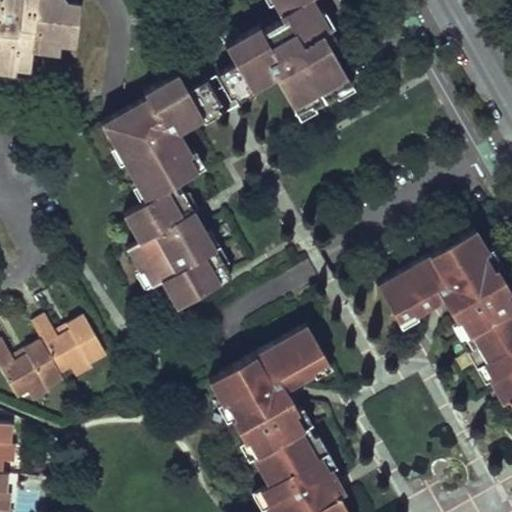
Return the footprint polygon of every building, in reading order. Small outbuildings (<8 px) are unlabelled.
[(73,44),(78,0),(75,0),(0,0),(0,69),(13,71),(13,66),(28,68),(30,48),(44,50),(58,49),(58,42),(73,44)] [(224,43),(234,60),(215,71),(229,96),(248,85),(250,88),(274,74),(294,109),(311,100),(313,103),(334,91),(333,88),(349,78),(328,43),(328,42),(321,46),(315,35),(322,31),(329,27),(352,13),(344,0),(272,0),(273,0),(279,11),(240,34),(224,43)] [(335,39),(329,27),(322,31),(315,35),(321,46),(328,42),(328,43),(335,39)] [(123,159),(123,160),(136,182),(136,183),(139,181),(148,197),(141,201),(122,211),(138,238),(125,245),(139,268),(139,269),(142,267),(151,283),(160,278),(175,304),(230,273),(223,261),(222,260),(219,262),(211,247),(202,233),(205,231),(205,230),(192,208),(192,207),(189,208),(180,194),(183,192),(183,191),(176,180),(196,169),(188,154),(191,152),(190,151),(178,129),(202,115),(200,112),(220,101),(206,76),(187,88),(176,70),(160,79),(142,89),(145,95),(121,109),(101,120),(114,144),(114,145),(118,143),(126,157),(123,159)] [(334,91),(337,95),(353,86),(351,81),(349,78),(333,88),(334,91)] [(229,96),(233,103),(252,92),(250,88),(248,85),(229,96)] [(299,117),(315,108),(313,103),(311,100),(294,109),(296,112),(299,117)] [(205,119),(224,108),(220,101),(200,112),(202,115),(205,119)] [(109,146),(119,162),(123,160),(123,159),(126,157),(118,143),(114,145),(114,144),(109,146)] [(204,164),(195,148),(190,151),(191,152),(188,154),(196,169),(204,164)] [(141,201),(148,197),(139,181),(136,183),(136,182),(131,185),(141,201)] [(197,205),(187,189),(183,191),(183,192),(180,194),(189,208),(192,207),(192,208),(197,205)] [(486,248),(473,225),(375,281),(396,318),(411,309),(413,312),(414,312),(441,296),(454,318),(457,317),(466,332),(463,334),(470,346),(470,347),(473,345),(482,360),(490,375),(487,376),(488,377),(501,401),(507,397),(511,405),(511,300),(506,289),(509,288),(508,287),(496,264),(495,264),(492,265),(484,251),(487,249),(486,248)] [(218,243),(210,227),(205,230),(205,231),(202,233),(211,247),(218,243)] [(227,258),(218,243),(211,247),(219,262),(222,260),(223,261),(227,258)] [(500,262),(491,246),(486,248),(487,249),(484,251),(492,265),(495,264),(496,264),(500,262)] [(134,271),(143,287),(151,283),(142,267),(139,269),(139,268),(134,271)] [(400,326),(416,316),(414,312),(413,312),(411,309),(396,318),(400,326)] [(54,329),(44,312),(30,320),(40,337),(59,371),(70,364),(85,356),(88,362),(106,352),(83,312),(66,322),(69,328),(57,334),(54,329)] [(449,320),(459,337),(463,334),(466,332),(457,317),(454,318),(449,320)] [(313,435),(307,424),(306,424),(303,425),(295,411),(298,409),(297,408),(284,386),(312,370),(313,370),(311,367),(326,358),(305,321),(207,377),(221,400),(221,401),(224,399),(232,414),(229,416),(230,417),(243,439),(243,440),(246,438),(255,453),(252,454),(252,455),(267,482),(259,487),(268,502),(264,504),(265,505),(269,511),(348,511),(339,494),(344,490),(331,467),(331,466),(328,468),(319,453),(310,438),(313,436),(313,435)] [(59,371),(40,337),(23,346),(26,352),(14,359),(11,353),(1,336),(0,337),(0,366),(0,367),(16,395),(27,389),(42,381),(46,386),(63,376),(59,371)] [(474,364),(482,360),(473,345),(470,347),(470,346),(465,348),(474,364)] [(88,362),(85,356),(70,364),(74,370),(88,362)] [(314,375),(331,365),(326,358),(311,367),(313,370),(312,370),(314,375)] [(490,375),(482,360),(474,364),(483,380),(488,377),(487,376),(490,375)] [(31,395),(46,386),(42,381),(27,389),(31,395)] [(216,403),(225,419),(230,417),(229,416),(232,414),(224,399),(221,401),(221,400),(216,403)] [(311,422),(302,405),(297,408),(298,409),(295,411),(303,425),(306,424),(307,424),(311,422)] [(12,423),(0,421),(0,471),(1,471),(2,459),(4,442),(10,442),(12,423)] [(327,449),(317,433),(313,435),(313,436),(310,438),(319,453),(327,449)] [(238,442),(247,458),(252,455),(252,454),(255,453),(246,438),(243,440),(243,439),(238,442)] [(336,465),(327,449),(319,453),(328,468),(331,466),(331,467),(336,465)] [(251,491),(260,507),(265,505),(264,504),(268,502),(259,487),(251,491)]
